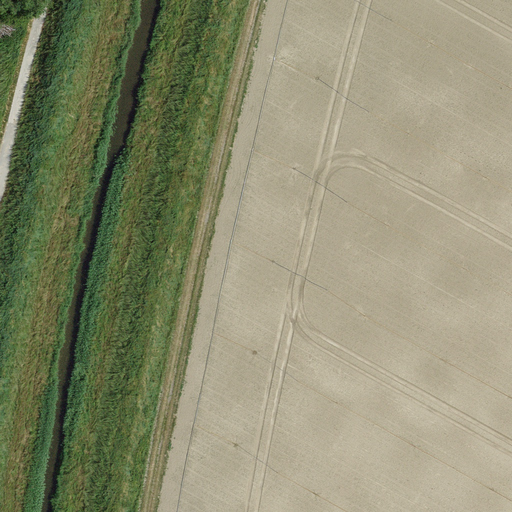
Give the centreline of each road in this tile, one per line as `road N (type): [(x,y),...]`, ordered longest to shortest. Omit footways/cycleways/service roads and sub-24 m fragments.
road 1 (track): [(258,0),(184,307),(145,511)]
road 2 (track): [(0,180),(50,0)]
